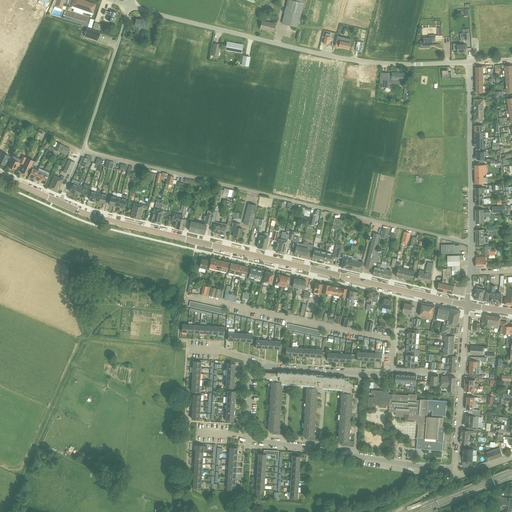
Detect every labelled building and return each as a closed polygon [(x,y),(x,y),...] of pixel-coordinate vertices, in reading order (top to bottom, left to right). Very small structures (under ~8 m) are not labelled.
[(72,0),(71,6),(72,6),(75,7),(74,9),(73,11),(82,14),(83,12),(84,10),(93,13),(96,4),(85,0),(84,1),(82,0),(72,0)] [(287,0),(282,24),(297,28),(304,0),(287,0)] [(114,21),(117,12),(110,9),(109,11),(108,10),(103,9),(102,12),(108,14),(106,19),(114,21)] [(62,19),(88,26),(91,19),(77,15),(76,18),(75,18),(76,14),(65,11),(62,19)] [(135,25),(138,26),(135,36),(142,38),(143,33),(139,32),(141,27),(146,29),(148,21),(141,19),(140,20),(136,19),(135,25)] [(274,32),(275,24),(262,21),(260,28),(274,32)] [(100,33),(87,28),(84,36),(97,41),(100,33)] [(420,41),(420,48),(428,48),(428,45),(433,45),(433,41),(435,41),(435,35),(429,35),(429,38),(424,38),(424,41),(420,41)] [(337,36),(335,46),(339,47),(340,47),(349,49),(351,39),(337,36)] [(355,50),(361,52),(364,42),(357,41),(355,50)] [(241,53),(243,45),(227,42),(225,50),(241,53)] [(211,55),(218,56),(220,45),(213,43),(211,55)] [(467,48),(467,45),(458,45),(458,43),(453,44),(453,50),(458,50),(458,52),(466,52),(466,49),(467,48)] [(248,66),(250,57),(243,56),(241,65),(248,66)] [(389,82),(389,76),(389,73),(381,73),(380,86),(389,87),(389,82)] [(403,73),(392,73),(392,76),(389,76),(389,82),(392,82),(392,84),(403,84),(403,73)] [(474,100),(474,110),(484,110),(484,99),(474,100)] [(484,110),(474,110),(475,121),(484,121),(484,110)] [(480,138),(475,138),(475,148),(480,147),(481,151),(487,150),(487,149),(490,149),(490,147),(486,147),(485,137),(480,137),(480,138)] [(490,147),(490,149),(500,149),(499,141),(496,141),(497,143),(489,143),(490,147)] [(58,143),(56,147),(55,149),(60,152),(63,145),(58,143)] [(67,155),(69,148),(64,146),(61,152),(67,155)] [(0,162),(5,165),(9,156),(1,152),(0,154),(0,162)] [(12,159),(8,167),(11,168),(11,169),(13,170),(14,169),(16,166),(18,162),(19,163),(24,164),(27,157),(22,156),(21,159),(13,156),(12,159)] [(35,161),(27,158),(26,162),(25,162),(21,172),(24,174),(24,175),(25,175),(26,175),(28,175),(30,169),(32,170),(32,168),(33,165),(35,161)] [(70,174),(75,162),(68,159),(63,171),(70,174)] [(475,165),(475,178),(484,177),(483,174),(487,174),(486,165),(475,165)] [(32,170),(29,176),(31,177),(31,178),(33,179),(34,178),(37,171),(32,168),(32,170)] [(43,173),(37,171),(34,178),(36,179),(37,181),(38,181),(39,181),(43,173)] [(44,183),(45,183),(48,175),(43,173),(39,181),(42,182),(42,183),(43,184),(44,183)] [(49,188),(53,190),(55,187),(54,186),(56,182),(58,183),(61,178),(60,178),(55,175),(49,188)] [(55,187),(53,190),(57,192),(64,177),(62,176),(60,178),(61,178),(58,183),(56,182),(54,186),(55,187)] [(69,191),(74,194),(78,185),(73,183),(69,191)] [(83,187),(79,196),(84,198),(89,186),(85,183),(83,187)] [(78,185),(74,194),(79,196),(83,187),(78,185)] [(97,188),(92,187),(89,200),(90,200),(90,201),(93,202),(93,201),(94,201),(96,192),(97,188)] [(121,198),(119,207),(124,208),(127,196),(122,195),(121,198)] [(151,213),(153,214),(151,222),(156,223),(161,202),(156,201),(154,211),(152,211),(151,213)] [(180,210),(183,211),(186,211),(187,207),(189,208),(190,203),(182,201),(180,210)] [(252,226),(257,205),(248,203),(243,224),(252,226)] [(139,204),(135,218),(140,219),(142,208),(146,209),(147,205),(143,204),(143,205),(139,204)] [(490,210),(484,210),(476,210),(476,222),(484,222),(484,217),(490,216),(490,210)] [(320,218),(324,220),(325,220),(327,220),(329,213),(321,211),(320,218)] [(174,228),(179,229),(181,218),(182,215),(173,213),(171,221),(176,222),(174,228)] [(203,220),(205,220),(204,223),(210,224),(212,215),(207,213),(206,216),(204,215),(203,220)] [(258,227),(259,224),(262,225),(263,220),(260,219),(255,218),(253,227),(258,227)] [(339,230),(341,220),(334,218),(332,228),(339,230)] [(206,225),(191,221),(189,231),(204,234),(206,225)] [(215,222),(213,227),(212,232),(218,233),(220,225),(221,223),(215,222)] [(239,224),(234,222),(232,229),(235,230),(233,237),(236,238),(237,237),(240,238),(242,229),(238,228),(239,224)] [(220,225),(218,233),(225,235),(227,227),(226,227),(227,224),(224,224),(224,226),(220,225)] [(484,230),(476,230),(476,244),(488,244),(488,236),(484,236),(484,230)] [(263,236),(260,235),(257,247),(262,248),(266,233),(264,232),(263,236)] [(374,233),(367,259),(365,267),(371,269),(380,234),(374,233)] [(276,252),(280,253),(282,246),(283,247),(284,240),(279,239),(276,252)] [(303,244),(299,243),(298,243),(297,243),(296,246),(295,253),(301,254),(302,247),(303,244)] [(335,258),(336,256),(340,257),(343,245),(336,244),(333,258),(335,258)] [(442,254),(460,253),(460,245),(455,246),(455,245),(441,245),(442,254)] [(492,246),(488,246),(483,246),(483,255),(490,255),(490,256),(495,256),(495,252),(488,252),(488,251),(491,251),(492,251),(492,246)] [(320,251),(314,249),(312,258),(313,259),(315,259),(318,259),(320,251)] [(326,252),(320,251),(318,259),(319,260),(321,261),(322,260),(324,261),(326,252)] [(332,254),(326,252),(324,261),(327,261),(327,262),(329,263),(330,262),(332,254)] [(351,260),(352,260),(353,256),(343,254),(342,258),(343,258),(341,267),(351,270),(352,264),(350,264),(351,260)] [(448,269),(451,269),(460,269),(460,266),(460,255),(448,255),(448,269)] [(485,256),(480,257),(479,257),(477,257),(477,260),(476,260),(477,268),(481,267),(486,267),(486,260),(485,260),(485,256)] [(205,271),(208,260),(201,259),(199,270),(205,271)] [(352,264),(351,270),(361,272),(363,263),(352,260),(351,260),(350,264),(352,264)] [(372,275),(378,276),(381,264),(378,264),(377,268),(374,267),(372,275)] [(381,264),(378,276),(384,278),(386,270),(387,266),(381,264)] [(447,292),(449,284),(450,284),(450,283),(451,278),(451,275),(451,269),(448,269),(443,269),(443,277),(442,283),(439,283),(437,290),(447,292)] [(267,272),(266,272),(264,281),(268,282),(268,284),(271,285),(273,274),(270,273),(269,272),(268,271),(267,272)] [(431,273),(425,272),(419,271),(417,278),(429,281),(431,273)] [(278,274),(277,275),(275,283),(279,284),(279,286),(281,287),(284,276),(280,275),(278,274)] [(490,285),(488,302),(489,302),(488,302),(501,303),(502,293),(504,275),(501,275),(499,294),(495,293),(496,286),(490,285)] [(287,277),(284,276),(281,287),(283,287),(284,285),(288,286),(290,278),(290,277),(288,276),(287,277)] [(300,279),(298,288),(297,291),(296,291),(296,292),(300,293),(301,288),(304,289),(306,280),(300,279)] [(236,281),(233,286),(238,289),(241,284),(236,281)] [(316,283),(315,283),(314,291),(321,293),(322,285),(319,284),(318,283),(317,283),(316,283)] [(449,284),(447,292),(453,293),(455,284),(450,283),(450,284),(449,284)] [(205,295),(205,294),(208,295),(210,287),(203,286),(201,294),(205,295)] [(328,293),(327,295),(330,296),(331,294),(334,295),(335,287),(330,286),(328,293)] [(383,307),(382,312),(386,313),(386,311),(390,312),(392,306),(390,306),(391,300),(384,299),(383,307)] [(411,313),(410,317),(413,317),(415,309),(412,309),(413,305),(405,303),(403,312),(411,313)] [(422,303),(421,303),(419,315),(426,316),(425,318),(431,320),(431,317),(432,317),(435,305),(422,303)] [(442,332),(450,333),(451,327),(453,327),(453,329),(452,329),(452,332),(454,332),(459,333),(459,324),(458,324),(461,311),(450,309),(440,306),(439,310),(436,310),(434,319),(437,319),(437,320),(444,321),(443,324),(442,332)] [(490,328),(491,323),(492,316),(483,314),(481,327),(490,328)] [(492,316),(491,323),(500,324),(501,317),(492,316)] [(511,348),(511,342),(511,326),(507,326),(507,322),(501,321),(500,332),(501,332),(500,336),(503,336),(504,333),(508,333),(506,350),(511,351),(511,348)] [(420,330),(414,329),(412,329),(412,332),(408,332),(407,338),(416,338),(417,333),(421,333),(421,330),(420,330)] [(439,335),(442,335),(446,336),(445,341),(454,342),(455,336),(450,335),(450,333),(442,332),(440,332),(439,335)] [(416,344),(407,344),(407,350),(412,350),(411,352),(419,353),(422,353),(422,350),(419,350),(415,349),(416,344)] [(453,354),(454,348),(445,347),(445,352),(441,352),(441,355),(448,356),(448,353),(453,354)] [(363,360),(363,352),(363,349),(357,349),(357,355),(352,354),(351,359),(363,360)] [(333,353),(322,352),(322,357),(327,358),(327,361),(333,361),(333,353)] [(406,354),(406,360),(415,361),(415,356),(419,356),(419,353),(411,352),(411,355),(406,354)] [(449,357),(448,363),(457,364),(457,356),(451,356),(451,357),(449,357)] [(193,361),(193,367),(201,368),(201,362),(203,362),(203,360),(200,359),(200,362),(193,361)] [(264,372),(264,373),(264,374),(264,375),(265,376),(265,377),(266,377),(266,378),(267,378),(268,378),(268,379),(269,379),(270,379),(270,380),(272,380),(272,381),(282,382),(282,383),(283,383),(284,383),(284,381),(287,382),(287,383),(308,384),(307,387),(317,388),(323,388),(325,388),(325,389),(331,389),(331,387),(344,388),(344,393),(351,394),(351,392),(352,388),(351,388),(351,387),(351,386),(351,385),(351,384),(350,383),(350,382),(349,382),(349,381),(348,381),(347,380),(346,380),(347,378),(340,377),(339,377),(338,377),(337,377),(333,377),(332,376),(332,377),(331,377),(330,377),(319,376),(316,374),(311,374),(308,374),(304,373),(303,373),(302,373),(297,373),(297,372),(296,372),(296,373),(295,373),(294,373),(290,372),(289,372),(288,372),(287,372),(282,372),(282,371),(282,372),(281,372),(280,372),(277,372),(277,373),(265,372),(264,372)] [(430,375),(429,383),(429,384),(438,385),(438,384),(439,384),(439,376),(430,375)] [(456,377),(442,376),(441,386),(448,386),(447,390),(455,391),(456,377)] [(282,388),(282,383),(282,382),(272,381),(268,430),(272,430),(272,431),(273,431),(275,431),(276,431),(278,432),(279,432),(279,429),(279,425),(281,425),(281,422),(280,422),(280,418),(281,418),(281,415),(280,415),(280,411),(282,411),(282,408),(281,408),(281,404),(282,404),(282,402),(281,401),(281,397),(282,397),(283,395),(281,395),(282,390),(283,390),(283,388),(282,388)] [(314,438),(314,435),(314,430),(316,431),(316,428),(314,428),(315,424),(316,424),(316,421),(315,421),(315,417),(317,417),(317,414),(315,414),(316,410),(317,410),(317,407),(316,407),(316,403),(317,403),(318,401),(316,401),(317,396),(321,396),(321,394),(317,394),(317,388),(307,387),(306,389),(303,436),(307,436),(307,437),(308,437),(310,437),(311,437),(313,437),(314,438)] [(508,389),(508,394),(503,394),(503,397),(509,397),(509,398),(511,397),(511,389),(508,389)] [(420,399),(420,400),(417,400),(417,394),(410,394),(409,394),(409,395),(393,394),(393,395),(391,395),(389,395),(389,391),(383,391),(374,390),(372,390),(372,394),(375,394),(374,397),(369,397),(369,406),(376,407),(376,405),(379,405),(379,407),(386,407),(387,405),(390,406),(389,411),(396,412),(396,416),(404,416),(404,414),(409,414),(408,419),(415,420),(416,422),(418,424),(419,424),(419,420),(427,420),(427,416),(428,410),(432,410),(432,415),(443,416),(446,416),(447,401),(420,399)] [(342,393),(338,441),(342,441),(342,443),(343,443),(345,443),(346,443),(348,443),(349,443),(349,440),(349,436),(351,436),(351,434),(349,434),(350,429),(351,429),(351,427),(350,427),(350,422),(352,422),(352,420),(350,420),(351,415),(352,415),(352,413),(351,413),(351,408),(352,409),(353,406),(351,406),(352,402),(353,402),(353,399),(352,399),(352,395),(353,395),(353,392),(351,392),(351,394),(344,393),(342,393)] [(504,404),(505,402),(511,402),(511,404),(511,410),(511,409),(511,398),(505,398),(505,397),(501,397),(501,404),(504,404)] [(467,415),(466,420),(479,422),(480,414),(469,413),(468,415),(467,415)] [(417,440),(417,448),(421,449),(429,449),(436,450),(443,450),(444,437),(444,427),(443,427),(443,426),(443,425),(443,424),(443,417),(427,416),(427,420),(419,420),(419,424),(417,439),(417,440)] [(507,421),(507,425),(511,425),(511,420),(511,418),(498,417),(498,419),(501,419),(500,420),(507,421)] [(465,426),(467,426),(467,429),(478,430),(479,422),(466,420),(465,426)] [(509,433),(509,431),(511,431),(511,425),(507,425),(504,425),(504,429),(499,429),(499,432),(504,432),(509,433)] [(488,448),(489,451),(487,452),(490,460),(503,455),(503,454),(506,453),(506,448),(500,448),(492,451),(490,447),(488,448)] [(258,454),(258,460),(266,460),(266,454),(275,455),(275,459),(278,460),(279,451),(264,450),(264,454),(258,454)] [(408,480),(409,469),(405,469),(405,466),(399,466),(399,480),(408,480)] [(313,483),(314,497),(353,496),(353,481),(313,483)] [(511,497),(510,498),(500,497),(499,509),(509,510),(509,511),(511,511),(511,497)]
